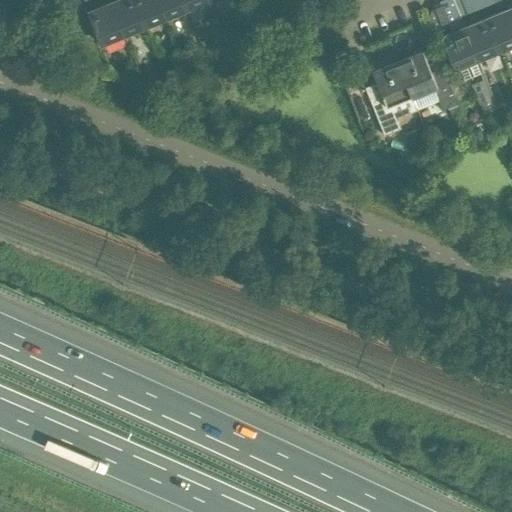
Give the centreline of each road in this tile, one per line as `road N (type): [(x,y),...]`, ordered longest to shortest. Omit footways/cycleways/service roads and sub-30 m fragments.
road 1 (tertiary): [(511,283),(0,82)]
road 2 (motorway): [(385,511),(0,334)]
road 3 (motorway): [(0,406),(239,511)]
